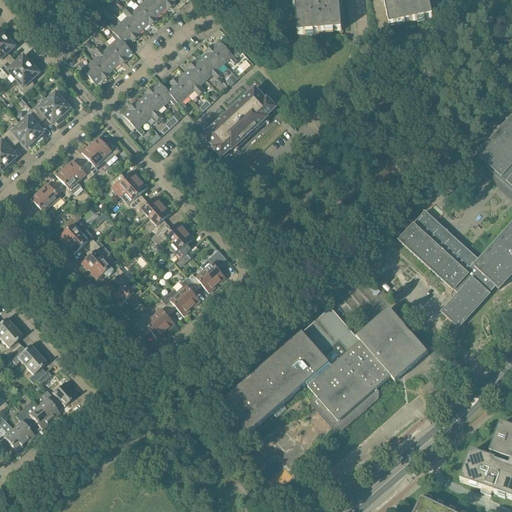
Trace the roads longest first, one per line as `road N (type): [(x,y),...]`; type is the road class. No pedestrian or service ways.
road 1 (residential): [(2,198),(145,356),(165,356),(242,284),(245,268),(98,111)]
road 2 (residential): [(12,475),(89,399),(0,298)]
road 3 (secondary): [(509,357),(424,441),(334,511)]
road 4 (secondary): [(357,511),(511,369)]
road 5 (residential): [(98,111),(0,4)]
road 6 (residential): [(98,111),(204,12)]
road 7 (residential): [(311,123),(363,36),(360,0)]
road 8 (residential): [(2,198),(98,111)]
